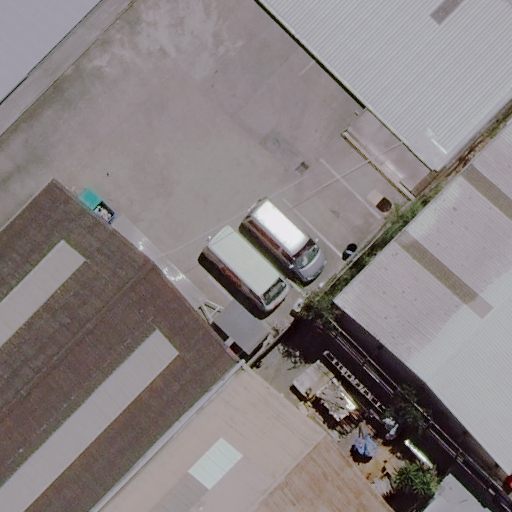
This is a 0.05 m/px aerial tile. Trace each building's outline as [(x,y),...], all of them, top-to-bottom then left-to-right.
[(0,0),(0,59),(58,0),(0,0)] [(437,0),(218,0),(391,170),(499,61),(437,0)] [(511,96),(275,336),(450,508),(511,445),(511,96)] [(0,511),(74,511),(178,407),(0,233),(0,511)] [(74,511),(284,511),(178,407),(74,511)]
